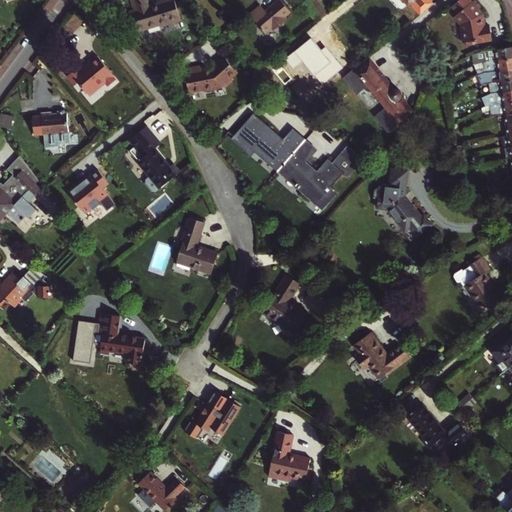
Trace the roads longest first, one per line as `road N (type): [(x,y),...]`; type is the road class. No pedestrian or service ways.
road 1 (residential): [(79,0),(192,134),(241,238),(242,277),(190,368)]
road 2 (unknown): [(199,147),(255,109),(348,145)]
